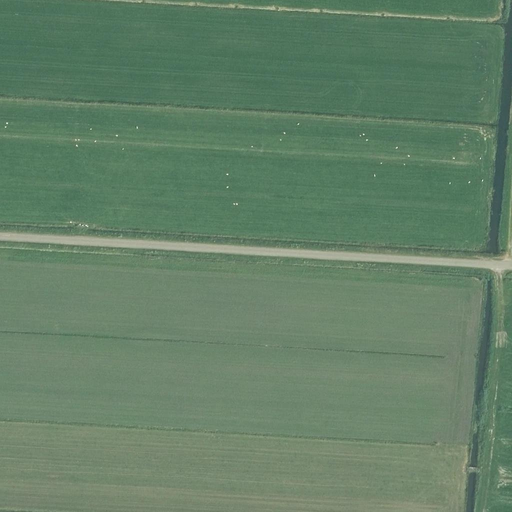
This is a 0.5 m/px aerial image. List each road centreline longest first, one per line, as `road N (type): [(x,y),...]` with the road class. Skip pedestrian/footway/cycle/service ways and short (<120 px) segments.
road 1 (unclassified): [(511,266),(0,236)]
road 2 (track): [(511,205),(498,281),(485,471),(466,469)]
